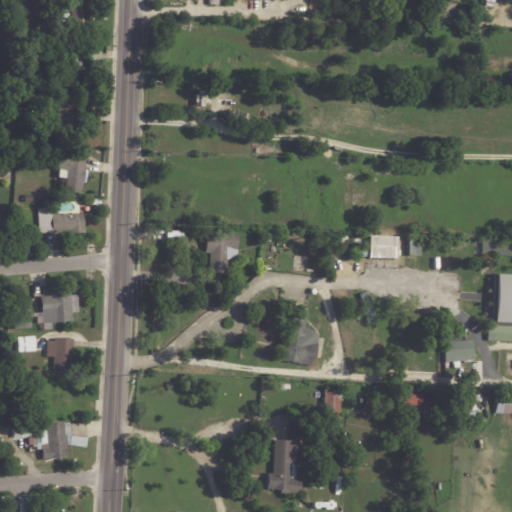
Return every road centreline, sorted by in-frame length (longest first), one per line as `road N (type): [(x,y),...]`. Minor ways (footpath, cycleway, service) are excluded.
road 1 (tertiary): [(131,0),(108,511)]
road 2 (residential): [(0,269),(122,260)]
